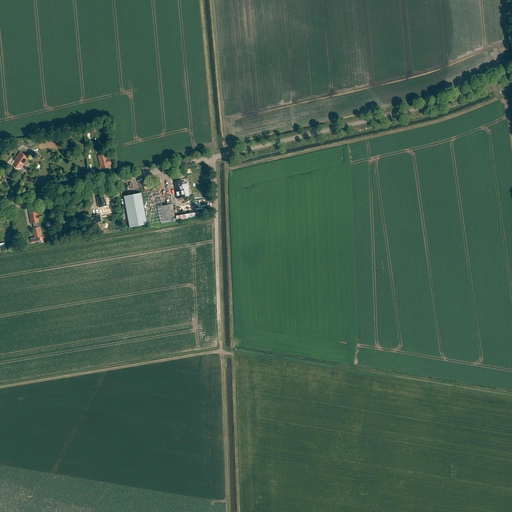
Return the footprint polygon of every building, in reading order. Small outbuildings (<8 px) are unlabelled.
[(20,152),(11,165),(17,169),(18,168),(20,170),(29,158),(20,152)] [(103,167),(103,169),(110,167),(109,165),(111,165),(110,158),(107,158),(107,154),(98,156),(100,168),(103,167)] [(181,180),(174,181),(175,185),(174,186),(176,191),(175,191),(177,199),(189,196),(187,188),(189,188),(188,183),(182,184),(181,180)] [(147,224),(141,192),(123,196),(129,228),(147,224)] [(98,201),(97,202),(98,207),(106,206),(105,200),(104,200),(103,196),(97,198),(98,201)] [(178,205),(172,206),(172,204),(157,207),(159,222),(175,219),(175,220),(191,217),(189,208),(187,208),(187,204),(178,205)] [(30,224),(33,223),(33,224),(35,227),(35,228),(32,228),(35,242),(40,241),(39,237),(41,237),(39,227),(38,227),(37,222),(39,222),(37,213),(35,214),(35,212),(30,213),(31,214),(29,215),(30,224)] [(102,222),(100,214),(92,216),(94,224),(102,222)]
